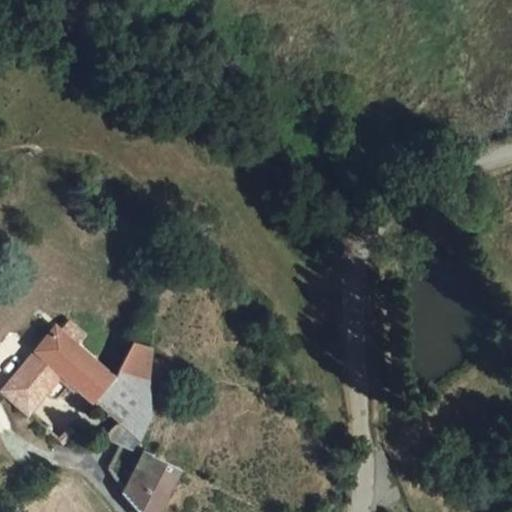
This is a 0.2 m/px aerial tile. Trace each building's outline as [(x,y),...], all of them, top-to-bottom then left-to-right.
[(70,369),(86,383),(102,397),(118,376),(61,327),(43,346),(70,369)] [(125,421),(146,431),(136,445),(152,452),(169,460),(184,423),(153,409),(162,345),(144,346),(118,376),(102,397),(89,413),(116,434),(125,421)] [(9,383),(35,408),(64,377),(70,369),(43,346),(9,383)] [(70,369),(64,377),(79,391),(86,383),(70,369)] [(102,450),(116,434),(89,413),(76,428),(102,450)] [(134,492),(153,511),(162,511),(185,467),(169,460),(152,452),(134,492)]
